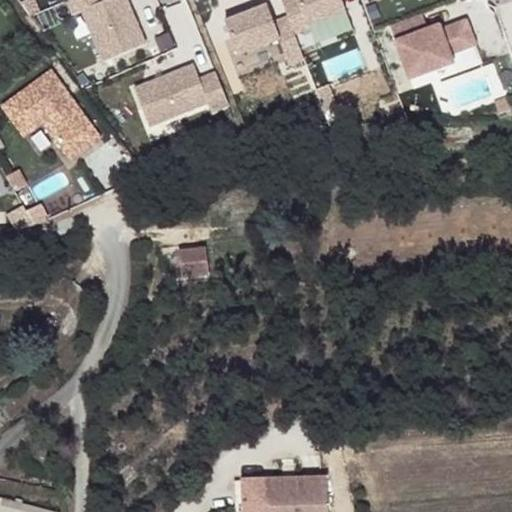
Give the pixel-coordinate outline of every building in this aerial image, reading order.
[(77,0),(83,13),(91,10),(112,61),(154,44),(135,0),(77,0)] [(292,0),(290,1),(295,17),(281,22),(275,5),(233,21),(245,54),(288,38),(297,64),(311,59),(302,34),(316,29),(315,25),(353,10),(348,0),(292,0)] [(370,21),(380,17),(375,5),(366,9),(370,21)] [(422,15),(391,26),(396,40),(394,41),(408,80),(455,63),(452,54),(478,45),(468,17),(442,27),(440,22),(427,27),(422,15)] [(324,63),(330,80),(365,67),(359,50),(324,63)] [(191,63),(133,88),(149,126),(207,101),(211,109),(228,101),(215,70),(197,77),(191,63)] [(57,71),(8,107),(28,136),(47,123),(73,159),(106,138),(57,71)] [(506,97),(495,101),(500,114),(511,110),(506,97)] [(22,188),(30,205),(73,185),(65,168),(22,188)] [(16,229),(50,218),(45,202),(11,213),(16,229)] [(203,246),(177,249),(180,275),(206,272),(203,246)] [(326,511),(325,484),(263,486),(263,511),(326,511)] [(0,511),(61,511),(62,510),(0,498),(0,511)]
